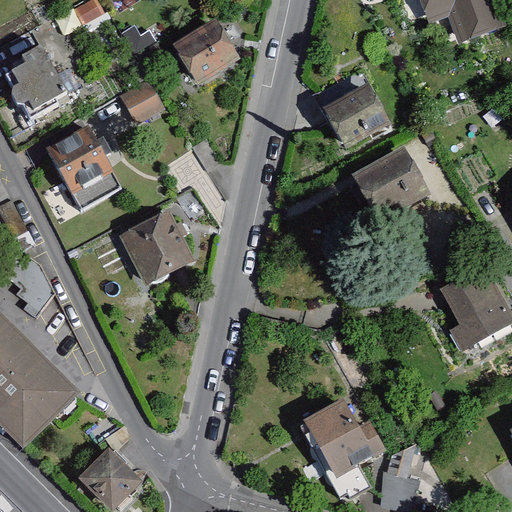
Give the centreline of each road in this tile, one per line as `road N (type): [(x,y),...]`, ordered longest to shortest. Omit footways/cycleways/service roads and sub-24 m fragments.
road 1 (residential): [(189,488),(297,0)]
road 2 (residential): [(0,147),(155,456),(189,488)]
